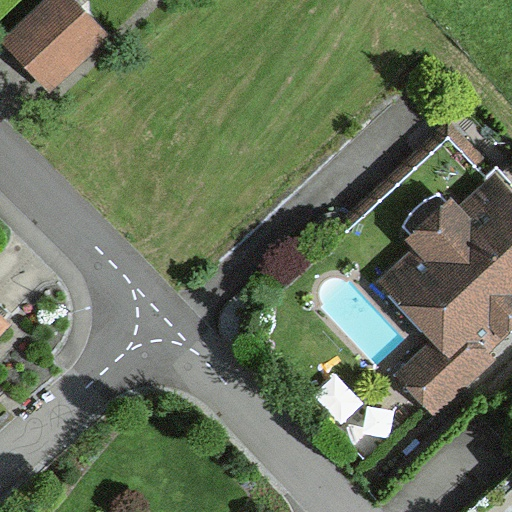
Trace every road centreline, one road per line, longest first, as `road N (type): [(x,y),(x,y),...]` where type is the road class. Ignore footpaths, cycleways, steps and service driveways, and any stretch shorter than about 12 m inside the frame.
road 1 (residential): [(0,159),(158,322),(0,466)]
road 2 (unknown): [(158,322),(421,98)]
